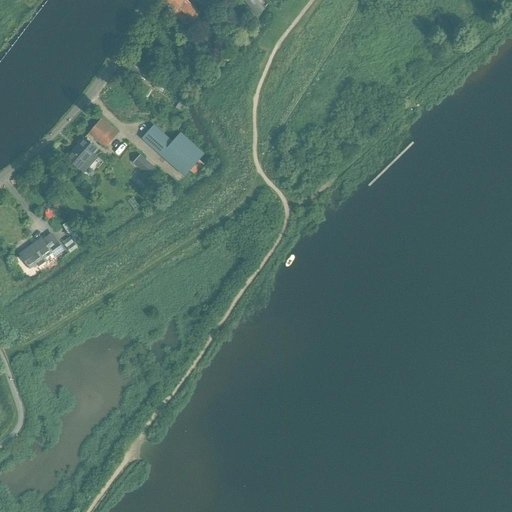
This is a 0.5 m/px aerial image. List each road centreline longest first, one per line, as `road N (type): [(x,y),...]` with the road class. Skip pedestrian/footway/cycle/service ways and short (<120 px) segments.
road 1 (unknown): [(313,0),(277,47),(254,102),(254,156),(284,201),(284,228),(90,511)]
road 2 (residential): [(0,179),(94,90),(146,0)]
